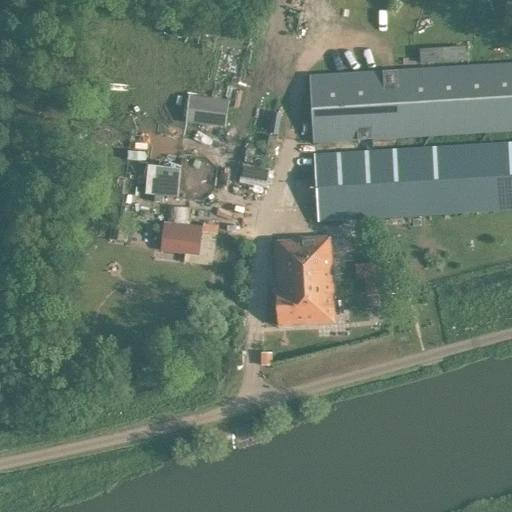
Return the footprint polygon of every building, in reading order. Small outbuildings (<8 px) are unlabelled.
[(464,37),(419,40),(420,53),(465,50),(464,37)] [(511,52),(308,65),(311,133),(511,120),(511,52)] [(511,132),(312,143),(316,211),(511,199),(511,132)] [(244,152),(241,170),(267,175),(270,156),(244,152)] [(150,154),(147,182),(178,185),(181,158),(150,154)] [(191,198),(186,185),(173,190),(178,203),(191,198)] [(163,213),(159,241),(184,244),(197,246),(200,221),(201,218),(163,213)] [(373,214),(372,236),(382,237),(383,215),(373,214)] [(109,218),(108,230),(124,232),(125,220),(109,218)] [(333,312),(328,226),(291,228),(291,230),(272,231),(276,316),(333,312)] [(393,252),(380,253),(383,285),(395,284),(393,252)] [(187,296),(186,308),(197,309),(198,297),(187,296)] [(378,307),(376,315),(378,319),(383,320),(386,318),(388,309),(386,306),(381,305),(378,307)] [(270,343),(259,343),(259,356),(270,355),(270,343)]
